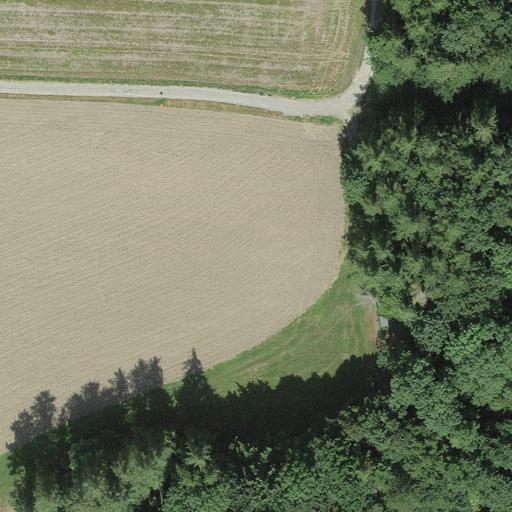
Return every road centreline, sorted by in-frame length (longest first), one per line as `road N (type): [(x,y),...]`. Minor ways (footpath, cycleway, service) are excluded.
road 1 (track): [(0,85),(352,105)]
road 2 (track): [(352,105),(376,313),(322,438)]
